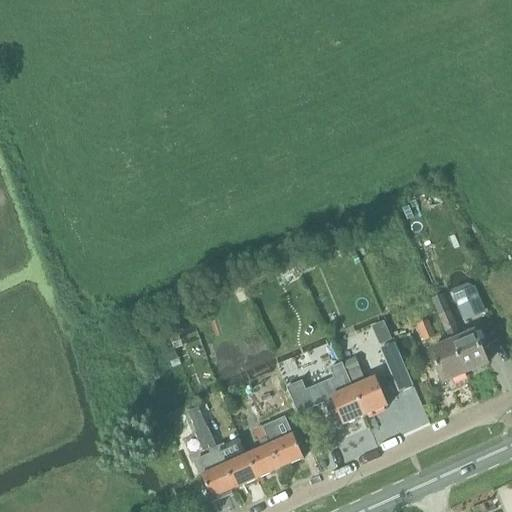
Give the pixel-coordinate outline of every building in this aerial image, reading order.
[(468,287),(453,294),(465,322),(485,313),(475,290),(468,287)] [(452,341),(465,374),(488,365),(475,331),(460,337),(451,312),(442,316),(452,341)] [(429,322),(416,327),(423,345),(436,339),(429,322)] [(442,383),(465,374),(452,341),(429,350),(442,383)] [(356,359),(343,365),(353,389),(366,417),(388,408),(376,378),(366,383),(356,359)] [(302,382),(287,389),(298,415),(324,404),(332,422),(340,418),(343,426),(366,417),(353,389),(343,365),(342,364),(330,370),(334,379),(306,391),(302,382)] [(239,382),(228,386),(228,387),(229,391),(235,406),(248,402),(243,386),(242,385),(240,383),(239,382)] [(199,409),(189,413),(197,434),(205,452),(208,451),(215,448),(216,447),(208,429),(207,429),(199,409)] [(269,424),(262,427),(280,470),(302,460),(292,437),(284,417),(269,424)] [(263,450),(247,456),(258,479),(280,470),(262,427),(254,430),(263,450)] [(225,446),(216,449),(234,490),(258,479),(247,456),(241,441),(226,448),(225,446)] [(211,456),(196,463),(212,499),(234,490),(216,449),(210,452),(211,456)]
